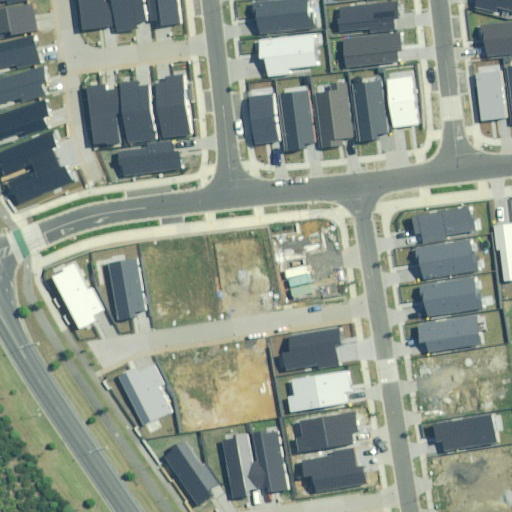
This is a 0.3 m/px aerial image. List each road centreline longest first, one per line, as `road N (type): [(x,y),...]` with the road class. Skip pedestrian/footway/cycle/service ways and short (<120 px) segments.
road 1 (residential): [(116,340),(372,297)]
road 2 (residential): [(0,256),(94,214),(230,196)]
road 3 (residential): [(372,297),(401,493)]
road 4 (tertiary): [(131,511),(26,357)]
road 5 (residential): [(427,0),(456,170)]
road 6 (residential): [(208,38),(230,196)]
road 7 (residential): [(67,57),(208,38)]
road 8 (residential): [(268,511),(401,493)]
road 9 (residential): [(230,196),(355,184)]
